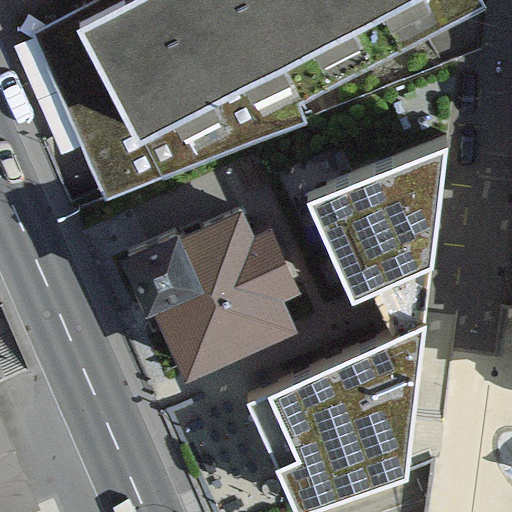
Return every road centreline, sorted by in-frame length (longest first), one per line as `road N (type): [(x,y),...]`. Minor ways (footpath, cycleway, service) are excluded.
road 1 (residential): [(462,511),(511,60)]
road 2 (primary): [(142,511),(0,176)]
